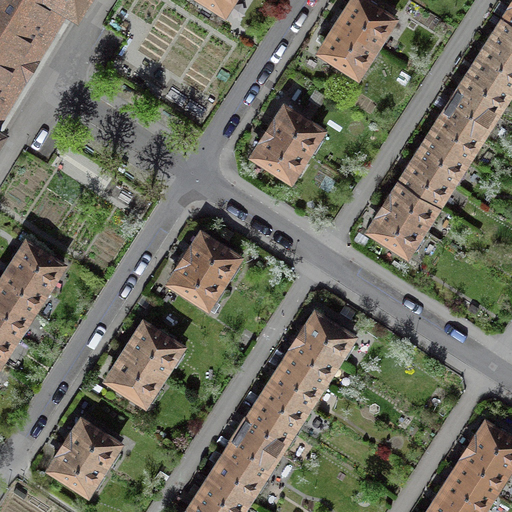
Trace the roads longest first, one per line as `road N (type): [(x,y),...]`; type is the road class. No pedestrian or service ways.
road 1 (residential): [(1,468),(194,175)]
road 2 (residential): [(487,0),(321,258)]
road 3 (residential): [(321,258),(157,511)]
road 4 (residential): [(194,175),(307,0)]
road 5 (residential): [(321,258),(492,367)]
road 6 (residential): [(492,367),(398,511)]
road 7 (residential): [(52,84),(194,175)]
road 8 (residential): [(194,175),(321,258)]
